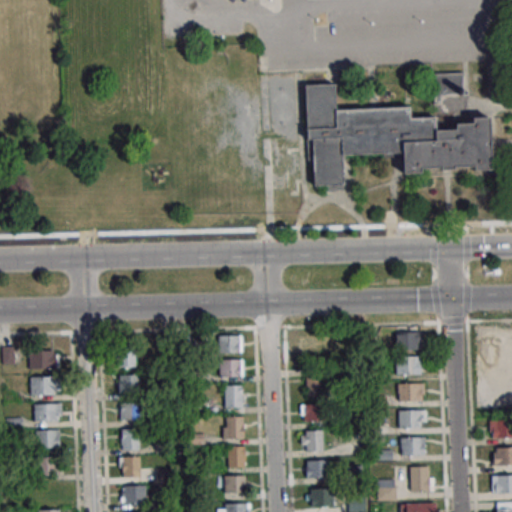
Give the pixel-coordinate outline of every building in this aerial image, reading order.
[(433,96),(464,96),(464,73),(433,73),(433,96)] [(491,168),(489,117),(470,118),(470,123),(454,123),(454,129),(435,129),(435,118),(409,118),(409,107),(335,109),(334,83),(306,84),(310,186),(323,185),(324,191),(343,190),(342,155),(401,153),(402,171),(491,168)] [(269,138),(271,187),(288,186),(287,138),(269,138)] [(421,350),(421,332),(395,332),(395,350),(421,350)] [(218,335),(218,352),(241,352),(241,335),(218,335)] [(305,358),(323,358),(323,340),(305,340),(305,358)] [(135,368),(135,347),(118,347),(118,368),(135,368)] [(28,368),(58,368),(58,350),(28,350),(28,368)] [(420,374),(420,356),(395,356),(395,374),(420,374)] [(219,377),(242,377),(242,359),(219,359),(219,377)] [(140,392),(140,374),(117,374),(117,392),(140,392)] [(324,376),(305,376),(305,397),(324,397),(324,376)] [(58,394),(58,377),(30,377),(30,395),(58,394)] [(423,401),(423,383),(398,383),(398,401),(423,401)] [(243,385),(225,385),(225,407),(243,407),(243,385)] [(141,420),(141,402),(119,402),(119,420),(141,420)] [(61,421),(61,403),(34,403),(34,421),(61,421)] [(301,403),(301,421),(324,421),(324,403),(301,403)] [(426,428),(426,410),(398,410),(398,428),(426,428)] [(223,416),(223,438),(243,438),(243,416),(223,416)] [(490,438),(511,437),(511,420),(490,421),(490,438)] [(121,449),(139,449),(139,428),(121,428),(121,449)] [(35,430),(35,448),(58,447),(57,429),(35,430)] [(323,451),(323,430),(301,430),(301,451),(323,451)] [(425,437),(401,437),(401,455),(425,455),(425,437)] [(228,467),(246,467),(245,447),(228,447),(228,467)] [(511,447),(492,447),(492,465),(511,465),(511,447)] [(119,456),(119,476),(140,476),(140,456),(119,456)] [(36,475),(58,475),(58,457),(36,457),(36,475)] [(330,460),(305,460),(305,477),(330,477),(330,460)] [(410,491),(432,491),(432,466),(410,466),(410,491)] [(245,475),(224,475),(224,495),(245,495),(245,475)] [(511,493),(511,475),(489,475),(489,493),(511,493)] [(395,501),(395,480),(377,480),(377,500),(395,501)] [(146,503),(146,485),(121,485),(121,503),(146,503)] [(333,489),(308,489),(308,506),(333,506),(333,489)] [(494,511),(511,511),(511,501),(494,502),(494,511)]
